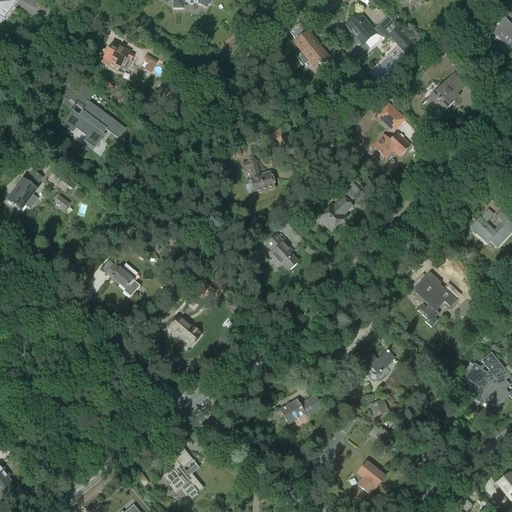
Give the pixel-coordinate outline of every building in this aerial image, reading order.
[(10,3),(12,0),(0,0),(0,25),(4,20),(2,18),(4,15),(6,17),(15,6),(10,3)] [(171,0),(174,1),(174,3),(174,8),(182,8),(182,4),(198,4),(198,3),(199,3),(201,4),(203,0),(171,0)] [(511,4),(511,5),(506,11),(505,10),(504,11),(508,16),(503,20),(502,18),(501,19),(503,20),(493,29),(502,39),(501,40),(505,44),(506,43),(511,48),(506,52),(507,52),(511,47),(511,4)] [(346,25),(356,36),(349,42),(351,45),(345,50),(353,59),(359,54),(360,55),(368,49),(364,44),(374,36),(375,34),(373,32),(359,15),(346,25)] [(382,24),(373,32),(375,34),(374,36),(389,43),(392,40),(388,36),(390,34),(382,24)] [(316,46),(305,33),(299,25),(289,33),(295,41),(293,43),(313,68),(327,56),(318,44),(316,46)] [(396,29),(390,34),(388,36),(392,40),(405,54),(413,47),(396,29)] [(134,56),(129,53),(113,43),(101,63),(109,67),(111,63),(120,69),(120,68),(125,71),(131,61),(134,56)] [(149,63),(154,66),(157,62),(146,55),(143,60),(149,63)] [(154,66),(149,63),(145,71),(150,74),(154,66)] [(465,87),(453,74),(422,105),(423,106),(426,102),(435,111),(440,107),(444,111),(450,106),(449,105),(452,102),(453,103),(459,97),(457,95),(465,87)] [(83,141),(94,149),(105,135),(101,132),(104,129),(117,139),(125,129),(89,103),(81,113),(85,115),(82,118),(73,111),(62,126),(72,133),(76,129),(86,137),(83,141)] [(389,106),(378,118),(392,130),(403,119),(389,106)] [(281,131),(274,134),(278,143),(279,145),(285,143),(281,131)] [(278,143),(274,134),(261,140),(266,151),(273,148),(272,146),(278,143)] [(397,134),(389,142),(383,136),(372,147),(385,159),(393,151),(399,157),(410,146),(397,134)] [(269,174),(260,177),(254,159),(246,161),(246,162),(242,163),(244,171),(249,170),(252,179),(249,180),(249,181),(246,182),(244,184),(247,194),(250,195),(253,194),(254,195),(274,188),(269,174)] [(32,171),(25,181),(22,180),(6,202),(12,206),(11,207),(14,209),(15,208),(20,212),(25,206),(30,210),(37,200),(32,196),(37,190),(34,189),(42,178),(32,171)] [(55,171),(48,180),(65,193),(68,188),(72,191),(76,186),(55,171)] [(357,195),(362,190),(350,178),(344,184),(357,195)] [(57,194),(52,201),(65,211),(71,203),(57,194)] [(343,216),(351,207),(341,198),(333,207),(331,206),(317,221),(331,233),(344,218),(343,216)] [(496,218),(501,223),(494,232),(485,224),(493,215),(488,210),(480,219),(479,218),(470,229),(487,245),(490,243),(496,249),(511,231),(511,225),(509,222),(510,221),(500,213),(496,218)] [(289,254),(292,252),(276,236),(266,246),(272,253),(269,256),(280,268),(282,265),(288,272),(290,270),(290,271),(296,265),(296,264),(297,263),(289,254)] [(119,269),(114,265),(106,274),(111,278),(111,279),(112,280),(124,290),(123,292),(130,299),(140,287),(129,278),(134,272),(125,264),(120,270),(119,269)] [(448,284),(444,289),(439,285),(441,284),(429,273),(423,280),(425,282),(414,293),(428,305),(425,309),(422,306),(417,311),(427,320),(425,323),(431,328),(437,321),(435,319),(439,314),(436,312),(444,302),(450,308),(457,301),(456,301),(461,296),(448,284)] [(202,281),(196,288),(203,294),(209,287),(202,281)] [(169,327),(191,346),(199,337),(198,336),(199,334),(193,328),(191,330),(177,318),(169,327)] [(361,345),(354,352),(378,376),(394,359),(386,352),(383,355),(377,361),(367,351),(369,349),(372,346),(375,348),(380,342),(373,335),(371,337),(371,336),(367,340),(364,343),(361,345)] [(489,372),(486,374),(473,366),(465,380),(478,388),(472,399),(478,403),(478,404),(479,404),(482,398),(488,401),(487,402),(489,403),(493,399),(497,405),(509,395),(504,389),(508,385),(505,381),(509,378),(490,355),(481,362),(489,372)] [(315,396),(299,406),(296,402),(280,411),(288,425),(308,414),(310,416),(322,409),(315,396)] [(383,400),(370,405),(374,417),(387,413),(383,400)] [(345,433),(355,419),(346,413),(336,427),(345,433)] [(437,453),(443,449),(445,447),(442,442),(433,449),(437,453)] [(188,477),(183,470),(193,462),(183,450),(173,459),(179,466),(174,471),(172,469),(164,476),(170,484),(169,485),(176,494),(180,490),(187,497),(188,496),(191,501),(198,495),(197,494),(203,489),(191,475),(188,477)] [(423,456),(414,463),(418,468),(427,461),(423,456)] [(373,470),(374,469),(366,463),(357,475),(363,479),(357,486),(369,495),(374,488),(375,489),(384,477),(378,473),(373,470)] [(0,465),(0,493),(2,497),(14,487),(3,473),(5,471),(0,465)] [(498,484),(497,484),(511,503),(511,477),(509,474),(498,484)]
